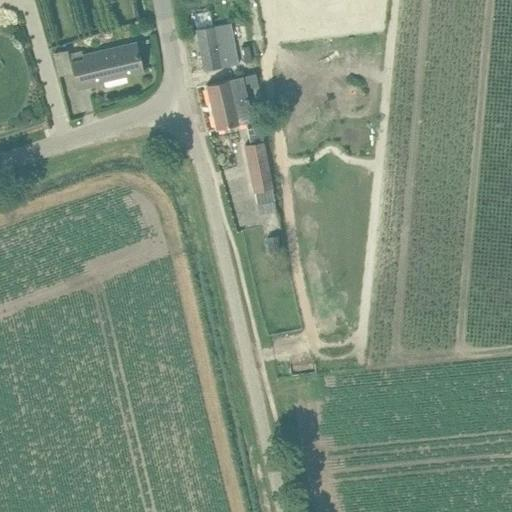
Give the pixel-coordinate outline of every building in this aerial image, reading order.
[(231,23),(216,26),(196,30),(203,70),(238,64),(231,23)] [(125,75),(143,71),(136,42),(82,54),(83,59),(70,62),(77,89),(103,83),(103,80),(106,75),(120,72),(125,75)] [(253,121),(244,84),(250,82),(251,88),(259,86),(256,73),(225,81),(206,85),(216,130),(253,121)] [(275,198),(263,141),(245,144),(257,202),(275,198)] [(266,238),(268,252),(280,250),(278,236),(266,238)]
